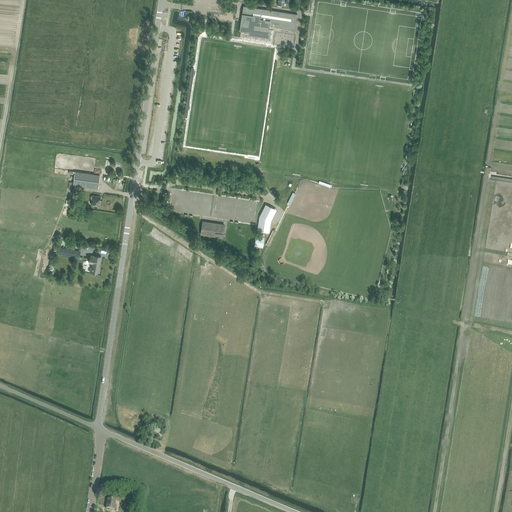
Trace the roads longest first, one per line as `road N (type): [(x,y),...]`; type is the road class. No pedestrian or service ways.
road 1 (unclassified): [(97,428),(161,0)]
road 2 (track): [(327,302),(263,293),(130,204)]
road 3 (unclassified): [(295,511),(100,429)]
